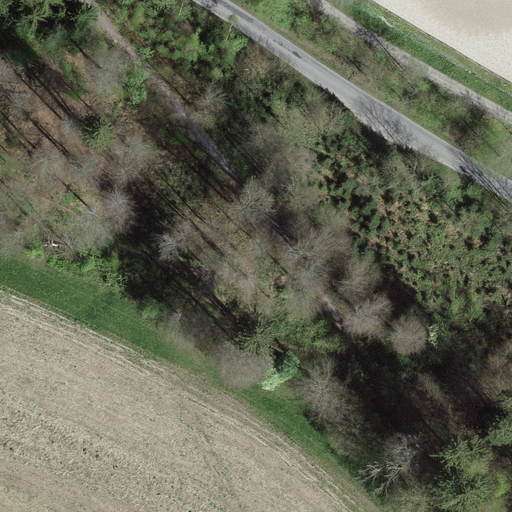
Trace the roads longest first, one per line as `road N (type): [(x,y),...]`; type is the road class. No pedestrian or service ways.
road 1 (track): [(81,0),(313,285),(410,455),(478,511)]
road 2 (unclassified): [(511,190),(210,0)]
